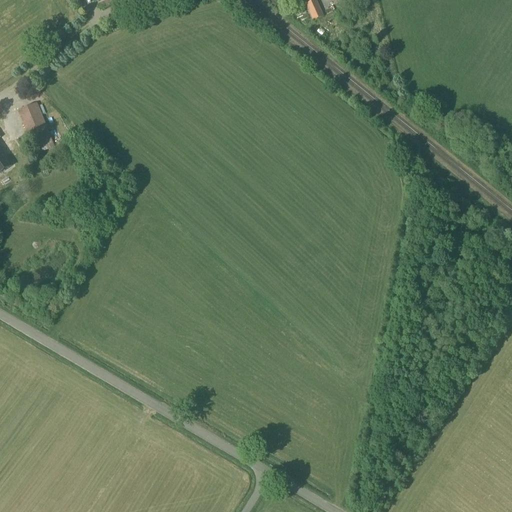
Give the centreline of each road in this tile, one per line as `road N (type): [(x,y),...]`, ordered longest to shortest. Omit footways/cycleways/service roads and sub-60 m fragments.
road 1 (unclassified): [(267,472),(0,314)]
road 2 (unclassified): [(0,93),(104,14)]
